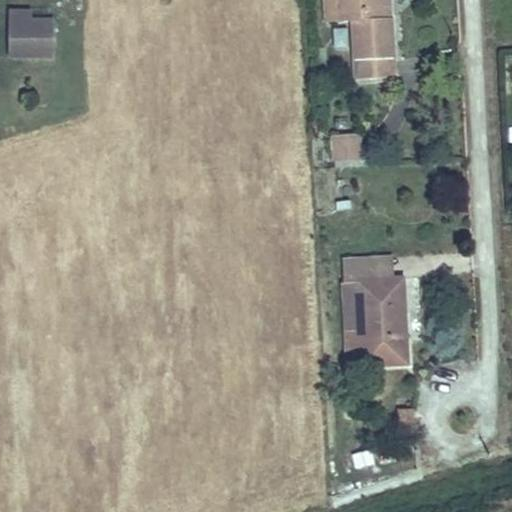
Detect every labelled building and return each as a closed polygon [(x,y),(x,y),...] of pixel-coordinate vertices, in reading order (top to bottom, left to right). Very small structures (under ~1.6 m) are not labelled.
[(382,0),(328,0),(330,19),(351,17),(355,71),(394,70),(391,14),(384,15),(382,0)] [(7,9),(7,22),(35,23),(35,10),(7,9)] [(35,23),(7,22),(6,57),(61,59),(62,24),(35,23)] [(340,136),(341,159),(367,157),(366,134),(340,136)] [(389,269),(338,273),(339,293),(352,292),(356,349),(406,347),(403,289),(390,289),(389,269)]
